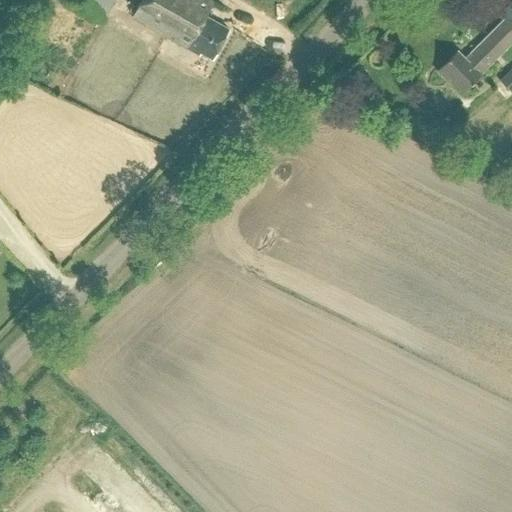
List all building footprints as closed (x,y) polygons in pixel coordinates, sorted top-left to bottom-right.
[(60,0),(100,14),(104,4),(125,11),(128,0),(60,0)] [(212,0),(140,0),(132,15),(198,51),(199,50),(212,57),(228,27),(205,14),(212,0)] [(511,6),(501,18),(501,23),(463,62),(454,54),(437,71),(447,81),(450,78),(464,92),(478,78),(477,76),(511,40),(511,6)] [(140,35),(132,42),(145,57),(153,50),(140,35)] [(511,94),(511,68),(499,82),(511,94)] [(23,257),(31,271),(40,266),(32,252),(23,257)]
